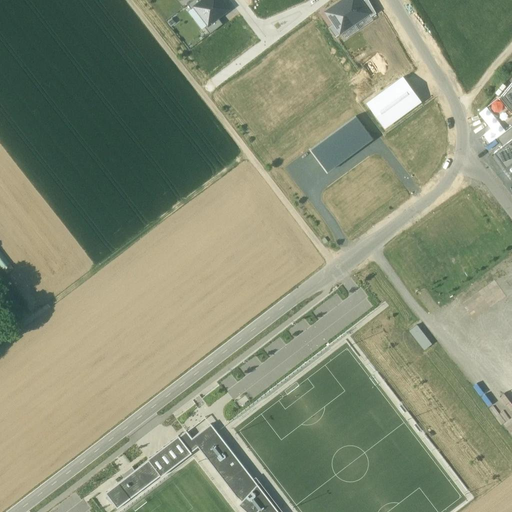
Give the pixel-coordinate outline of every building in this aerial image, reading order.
[(195,6),(202,1),(200,0),(193,0),(192,1),(188,4),(191,9),(195,6)] [(203,0),(202,1),(195,6),(209,25),(217,18),(228,10),(221,0),(203,0)] [(342,0),(340,2),(355,23),(369,13),(362,2),(360,0),(342,0)] [(368,0),(364,0),(362,2),(369,13),(372,16),(376,13),(368,0)] [(340,33),(355,23),(340,2),(326,12),(340,33)] [(217,18),(209,25),(205,27),(210,34),(222,24),(217,18)] [(341,34),(340,33),(334,24),(329,27),(336,38),(341,34)] [(367,103),(385,127),(420,102),(403,77),(367,103)] [(511,113),(511,83),(500,98),(511,113)] [(357,117),(311,150),(327,172),(373,139),(357,117)] [(503,147),(511,139),(511,127),(497,139),(503,147)] [(506,170),(511,165),(511,139),(503,147),(494,154),(506,170)] [(416,325),(409,331),(424,351),(432,345),(416,325)] [(237,499),(242,502),(259,485),(211,424),(192,438),(187,431),(180,437),(192,453),(198,447),(237,499)] [(147,460),(148,461),(160,477),(161,478),(193,454),(192,453),(180,437),(179,436),(147,460)] [(117,510),(160,477),(148,461),(135,471),(124,479),(105,493),(108,497),(107,499),(112,502),(117,510)] [(122,475),(124,479),(135,471),(132,467),(122,475)] [(281,511),(259,485),(242,502),(238,505),(245,511),(281,511)]
